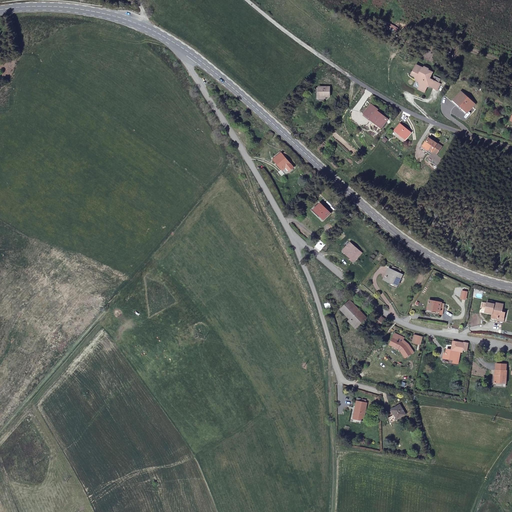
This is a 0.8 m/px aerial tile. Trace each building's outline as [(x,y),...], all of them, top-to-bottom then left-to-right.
[(423,67),(415,64),(411,73),(415,75),(416,78),(418,78),(420,85),(418,87),(425,90),(428,84),(438,88),(440,81),(430,76),(432,71),(428,69),(428,67),(423,65),(423,67)] [(329,87),(318,87),(319,96),(324,97),(329,96),(329,87)] [(467,110),(475,103),(463,91),(459,95),(455,99),(467,110)] [(465,113),(467,110),(455,99),(459,95),(457,93),(451,100),(465,113)] [(373,118),(381,124),(386,118),(375,110),(377,108),(370,103),(363,113),(370,118),(372,119),(373,118)] [(383,125),(381,124),(373,118),(372,119),(370,118),(369,119),(381,127),(383,125)] [(413,128),(401,121),(397,129),(409,135),(413,128)] [(438,168),(443,159),(437,157),(440,147),(424,142),(420,152),(427,154),(431,156),(428,164),(438,168)] [(272,158),(279,153),(276,150),(269,155),(270,160),(281,174),(283,172),(278,167),(272,158)] [(281,151),(279,153),(272,158),(278,167),(281,165),(286,170),(290,167),(281,156),(284,154),(281,151)] [(328,209),(318,200),(312,207),(321,217),(328,209)] [(325,240),(319,236),(314,242),(319,247),(325,240)] [(357,252),(347,242),(341,250),(348,256),(347,258),(349,261),(357,252)] [(348,256),(341,250),(339,252),(347,258),(348,256)] [(337,264),(343,268),(348,262),(342,258),(337,264)] [(384,278),(396,283),(400,277),(398,276),(400,273),(387,268),(384,278)] [(349,318),(355,324),(364,316),(357,310),(358,309),(348,299),(341,307),(350,316),(349,318)] [(440,301),(428,299),(427,305),(429,306),(429,310),(434,311),(434,313),(440,314),(441,308),(438,308),(440,301)] [(502,302),(492,300),(492,302),(484,301),(482,312),(489,314),(488,320),(495,321),(495,319),(501,320),(503,310),(500,310),(502,302)] [(383,318),(378,314),(374,321),(379,325),(383,318)] [(457,326),(459,318),(451,316),(450,324),(457,326)] [(399,337),(400,334),(395,332),(388,342),(397,347),(404,356),(412,350),(407,343),(403,339),(399,337)] [(421,335),(414,334),(413,341),(420,342),(421,335)] [(467,349),(469,341),(464,340),(464,341),(457,340),(457,342),(453,341),(451,348),(447,347),(444,355),(449,356),(453,357),(452,360),(457,361),(460,350),(463,350),(463,348),(467,349)] [(492,381),(494,382),(504,383),(504,369),(493,368),(492,381)] [(363,414),(364,410),(365,402),(355,400),(355,402),(352,401),(351,405),(354,406),(352,419),(362,421),(363,414)] [(406,413),(398,402),(390,408),(397,418),(406,413)]
